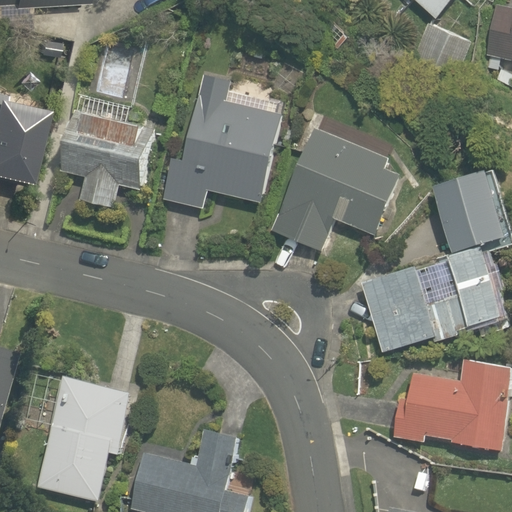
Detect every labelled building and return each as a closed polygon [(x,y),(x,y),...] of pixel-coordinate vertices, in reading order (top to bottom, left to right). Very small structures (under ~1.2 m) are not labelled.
[(422,0),(435,11),(445,0),(422,0)] [(511,5),(494,2),(484,48),(511,54),(511,5)] [(434,25),(422,58),(454,69),(466,36),(434,25)] [(277,87),(197,71),(168,196),(205,205),(209,187),(263,200),(284,112),(272,109),(277,87)] [(0,171),(19,176),(38,96),(0,87),(0,171)] [(152,104),(69,87),(53,165),(83,171),(79,193),(116,200),(120,180),(137,183),(152,104)] [(274,226),(326,246),(334,224),(372,238),(407,150),(317,115),(274,226)] [(483,161),(432,175),(450,244),(476,238),(501,231),(483,161)] [(501,308),(476,238),(362,278),(388,349),(501,308)] [(453,373),(403,367),(394,437),(499,451),(511,357),(457,349),(453,373)] [(133,382),(62,366),(40,483),(101,494),(109,449),(120,451),(133,382)] [(144,448),(131,505),(161,511),(248,511),(254,490),(225,484),(238,430),(203,422),(195,460),(144,448)]
